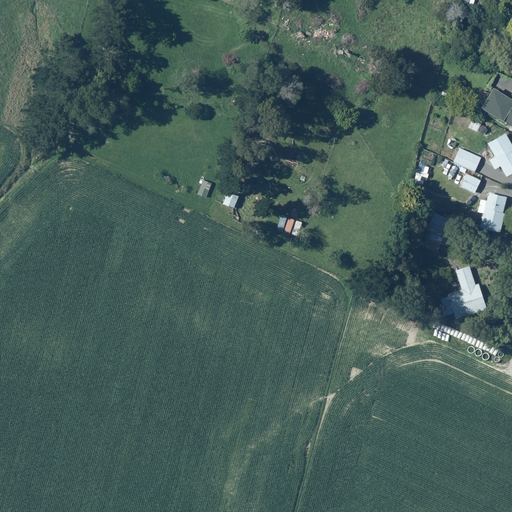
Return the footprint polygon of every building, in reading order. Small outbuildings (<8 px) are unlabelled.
[(511,99),(492,86),(480,105),(511,125),(511,99)] [(471,118),(467,126),(485,134),(489,126),(471,118)] [(511,143),(505,131),(486,141),(490,148),(487,150),(492,158),(490,159),(495,168),(500,165),(506,176),(511,172),(511,143)] [(482,156),(459,146),(452,161),(475,171),(482,156)] [(431,166),(418,163),(412,186),(426,190),(431,166)] [(466,172),(460,185),(475,192),(481,180),(466,172)] [(203,178),(198,193),(208,197),(213,182),(203,178)] [(488,199),(481,198),(478,212),(484,213),(481,229),(501,233),(505,213),(503,212),(506,197),(489,193),(488,199)] [(431,211),(417,243),(438,252),(441,244),(448,247),(453,235),(446,232),(451,219),(431,211)] [(471,266),(456,270),(461,289),(447,293),(448,295),(439,298),(444,315),(454,312),(456,319),(487,310),(479,284),(476,285),(471,266)]
